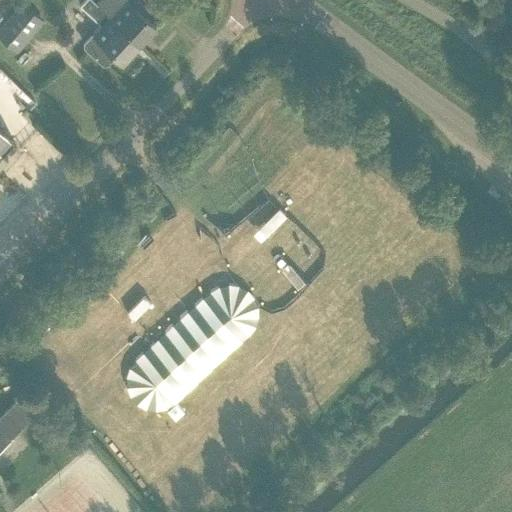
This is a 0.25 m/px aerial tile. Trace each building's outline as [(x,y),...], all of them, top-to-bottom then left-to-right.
[(99,5),(93,0),(83,0),(80,4),(101,24),(84,42),(84,46),(102,62),(107,62),(115,53),(122,60),(139,42),(99,5)] [(111,0),(103,0),(99,5),(139,42),(155,24),(140,10),(143,6),(143,3),(139,0),(120,0),(116,5),(111,0)] [(42,20),(31,11),(21,2),(0,27),(0,36),(17,51),(42,20)] [(0,151),(11,139),(0,128),(0,151)] [(511,192),(511,185),(505,180),(501,185),(511,193),(511,192)] [(0,416),(0,446),(35,411),(20,396),(0,416)]
